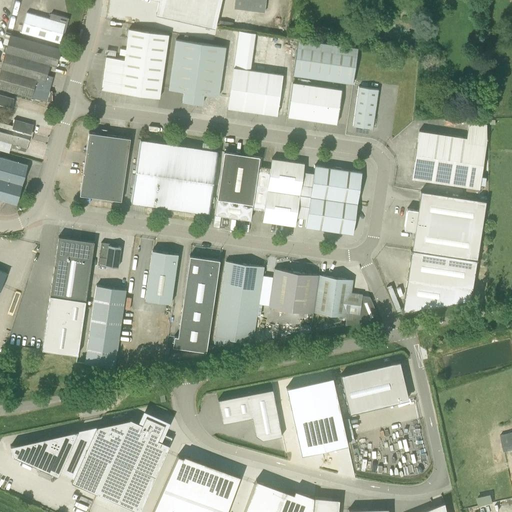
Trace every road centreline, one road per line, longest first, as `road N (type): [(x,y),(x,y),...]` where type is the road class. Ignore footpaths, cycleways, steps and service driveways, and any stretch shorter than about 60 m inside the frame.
road 1 (unclassified): [(401,333),(414,352),(440,466),(423,489),(367,485),(216,445),(197,432),(181,378)]
road 2 (unclassified): [(361,253),(371,242),(383,171),(370,150),(68,105)]
road 3 (unclassified): [(39,203),(56,212),(361,253)]
road 4 (unclassified): [(181,378),(401,333)]
road 5 (unclassified): [(181,378),(0,409)]
